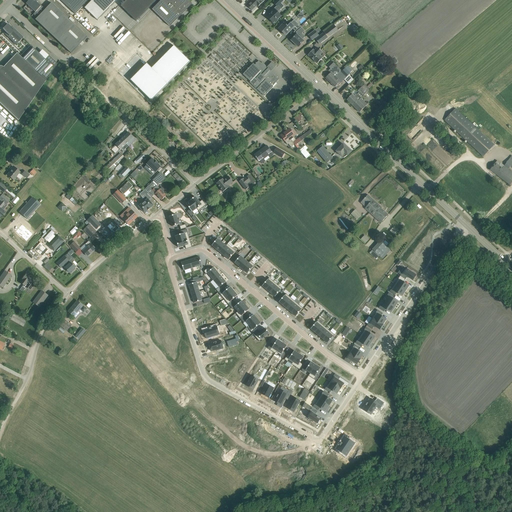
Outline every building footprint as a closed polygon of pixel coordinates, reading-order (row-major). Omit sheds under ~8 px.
[(37,17),(38,18),(46,9),(42,6),(41,6),(37,3),(38,1),(36,0),(35,1),(34,0),(29,0),(26,3),(29,6),(28,7),(31,9),(32,9),(36,12),(33,14),(36,17),(37,17)] [(88,1),(86,0),(60,0),(76,14),(88,1)] [(92,0),(85,8),(98,20),(117,0),(92,0)] [(126,0),(121,6),(136,21),(157,0),(126,0)] [(161,0),(152,9),(170,26),(182,14),(181,13),(190,4),(186,0),(161,0)] [(251,0),(252,1),(247,6),(252,10),(257,6),(258,7),(263,2),(260,0),(251,0)] [(38,18),(36,20),(71,54),(87,37),(52,3),(46,9),(38,18)] [(272,13),(267,17),(273,23),(275,22),(275,23),(278,20),(277,20),(281,16),(277,12),(284,6),(281,3),(277,7),(271,12),(272,13)] [(279,29),(284,34),(285,33),(286,35),(287,34),(293,28),(296,30),(294,32),(294,33),(301,26),(294,20),(288,26),(283,22),(281,25),(282,25),(279,29)] [(10,34),(19,42),(23,37),(14,28),(13,29),(7,24),(2,29),(9,36),(10,34)] [(119,25),(110,34),(117,41),(123,35),(125,36),(128,34),(119,25)] [(332,25),(324,33),(329,38),(337,30),(332,25)] [(315,30),(308,35),(312,41),(319,35),(315,30)] [(291,40),(298,47),(304,41),(302,40),(305,37),(300,31),(297,34),(291,40)] [(328,37),(324,33),(315,39),(319,44),(328,37)] [(238,69),(252,54),(232,35),(226,41),(232,46),(229,49),(234,54),(231,57),(234,60),(231,62),(238,69)] [(174,46),(152,68),(168,84),(190,62),(174,46)] [(314,50),(313,49),(308,55),(317,64),(323,58),(320,55),(322,52),(317,47),(314,50)] [(45,59),(33,48),(22,59),(46,81),(57,64),(48,56),(45,59)] [(22,59),(17,53),(3,67),(1,66),(0,66),(0,103),(18,121),(46,81),(22,59)] [(117,72),(127,62),(125,60),(115,69),(117,72)] [(253,63),(250,67),(243,74),(250,81),(250,82),(257,89),(265,96),(273,87),(273,86),(279,80),(277,78),(278,77),(262,62),(261,63),(259,61),(255,65),(253,63)] [(330,82),(342,71),(332,61),(328,66),(330,69),(329,70),(331,73),(326,78),(330,82)] [(147,64),(130,80),(152,101),(168,84),(152,68),(147,64)] [(341,83),(350,73),(352,70),(350,68),(350,67),(348,65),(330,82),(335,87),(340,82),(341,83)] [(112,88),(132,107),(138,101),(129,93),(133,88),(119,75),(115,79),(118,82),(112,88)] [(347,100),(353,106),(359,101),(358,101),(360,99),(364,95),(375,85),(372,82),(367,87),(364,84),(358,90),(360,92),(355,97),(352,94),(347,100)] [(359,101),(353,106),(360,112),(365,107),(367,104),(361,98),(364,95),(360,99),(358,101),(359,101)] [(384,96),(380,100),(385,105),(389,101),(384,96)] [(478,130),(455,109),(444,120),(467,142),(483,157),(494,145),(478,130)] [(299,114),(294,117),(298,122),(303,119),(299,114)] [(285,135),(282,137),(284,140),(286,138),(289,141),(290,141),(289,140),(288,139),(294,134),(290,129),(284,133),(285,135)] [(310,130),(296,141),(300,146),(314,136),(310,130)] [(129,133),(121,140),(126,145),(126,144),(129,147),(136,140),(133,137),(131,135),(129,133)] [(286,138),(284,140),(288,145),(289,144),(291,147),(295,144),(298,148),(300,146),(296,141),(294,142),(291,139),(289,140),(290,141),(289,141),(286,138)] [(116,145),(111,149),(115,154),(120,150),(122,148),(125,150),(128,147),(127,146),(126,145),(121,140),(116,145)] [(351,151),(343,144),(342,145),(341,145),(338,147),(340,149),(337,152),(342,156),(344,158),(347,156),(351,151)] [(265,161),(264,159),(268,156),(270,158),(273,155),(271,153),(272,152),(267,146),(263,149),(264,149),(258,153),(258,152),(255,155),(256,157),(255,157),(256,158),(257,158),(259,161),(260,161),(262,163),(265,161)] [(300,150),(307,158),(310,155),(306,150),(308,148),(305,146),(300,150)] [(323,146),(317,151),(322,158),(328,152),(323,146)] [(273,153),(282,158),(284,153),(276,148),(273,153)] [(121,153),(106,167),(109,172),(111,170),(112,171),(116,167),(115,167),(121,160),(124,157),(121,153)] [(143,154),(135,161),(137,163),(145,156),(143,154)] [(511,156),(504,166),(497,161),(495,163),(490,170),(499,176),(498,177),(510,185),(511,182),(511,171),(509,169),(510,167),(511,167),(511,156)] [(147,165),(144,168),(145,169),(147,170),(152,175),(155,172),(155,173),(161,167),(158,164),(155,160),(153,158),(147,164),(147,165)] [(13,166),(9,171),(10,172),(7,175),(13,180),(20,172),(13,166)] [(126,167),(121,173),(124,177),(130,171),(126,167)] [(160,173),(153,180),(154,181),(157,184),(158,185),(166,178),(160,173)] [(223,192),(229,187),(228,186),(233,182),(229,176),(224,180),(223,179),(217,183),(223,192)] [(247,184),(251,181),(247,177),(244,179),(243,178),(239,181),(246,190),(250,187),(247,184)] [(152,183),(149,187),(151,189),(156,194),(162,200),(166,196),(163,192),(164,191),(165,189),(163,188),(161,188),(160,189),(156,185),(157,184),(154,181),(152,183)] [(128,182),(120,190),(124,195),(133,186),(128,182)] [(145,201),(139,206),(144,213),(148,210),(150,208),(154,205),(149,200),(152,197),(145,190),(140,194),(145,201)] [(118,191),(114,195),(122,203),(126,199),(118,191)] [(0,196),(0,199),(1,201),(0,202),(0,217),(0,218),(5,212),(1,209),(5,204),(6,205),(9,201),(2,194),(0,196)] [(368,195),(364,199),(361,203),(366,207),(365,208),(375,217),(375,216),(382,222),(388,215),(381,209),(382,208),(368,195)] [(20,199),(16,196),(11,201),(14,204),(18,200),(18,201),(20,199)] [(195,197),(191,200),(197,208),(199,211),(199,210),(206,205),(202,200),(200,202),(195,197)] [(29,200),(19,211),(23,215),(27,211),(30,214),(36,207),(29,200)] [(191,201),(186,204),(190,209),(190,210),(187,211),(191,216),(194,214),(192,212),(197,208),(191,200),(190,200),(191,201)] [(62,203),(58,207),(62,211),(66,207),(62,203)] [(138,217),(129,208),(125,211),(128,214),(123,219),(129,225),(138,217)] [(357,220),(361,215),(355,210),(351,214),(357,220)] [(176,215),(169,217),(172,227),(179,225),(176,215)] [(94,217),(90,221),(96,228),(97,228),(101,224),(94,217),(94,216),(94,217)] [(112,221),(105,227),(106,227),(110,232),(111,231),(114,235),(113,236),(112,236),(113,236),(120,230),(120,229),(112,221)] [(22,223),(15,231),(26,240),(33,233),(22,223)] [(91,238),(97,232),(90,224),(84,230),(91,238)] [(51,229),(43,237),(46,239),(53,231),(51,229)] [(182,234),(175,236),(177,242),(189,238),(189,237),(188,233),(187,229),(181,231),(182,234)] [(75,240),(81,234),(79,232),(72,238),(75,240)] [(57,235),(47,245),(53,250),(62,240),(57,235)] [(364,235),(360,239),(365,244),(369,239),(364,235)] [(189,238),(177,242),(179,248),(185,246),(186,249),(192,247),(189,238)] [(218,239),(212,246),(216,249),(222,242),(218,239)] [(39,241),(33,248),(41,256),(48,249),(39,241)] [(92,244),(89,241),(85,244),(88,247),(83,251),(88,256),(91,253),(90,253),(95,248),(91,244),(92,244)] [(389,248),(381,241),(373,250),(381,257),(389,248)] [(70,246),(76,252),(80,248),(74,242),(70,246)] [(222,242),(216,249),(220,253),(226,246),(222,242)] [(226,246),(220,253),(224,256),(232,247),(228,244),(227,244),(226,246)] [(232,247),(224,256),(229,260),(236,251),(232,247)] [(72,251),(58,263),(62,267),(63,266),(70,273),(71,273),(73,271),(73,270),(76,267),(71,263),(69,261),(72,258),(71,256),(74,253),(72,251)] [(240,256),(235,263),(239,267),(245,260),(240,256)] [(199,257),(190,260),(193,268),(202,265),(199,257)] [(190,260),(181,262),(184,271),(193,268),(190,260)] [(245,260),(239,267),(243,270),(249,263),(245,260)] [(249,263),(243,270),(247,274),(255,265),(250,261),(249,263)] [(204,271),(204,272),(206,274),(207,273),(213,280),(220,275),(214,267),(211,270),(208,267),(204,271)] [(405,268),(400,276),(405,280),(407,277),(412,280),(416,275),(415,275),(416,274),(413,272),(412,273),(405,268)] [(5,271),(0,277),(0,285),(0,286),(3,288),(11,275),(5,271)] [(24,285),(20,290),(23,292),(27,287),(26,286),(32,277),(27,273),(23,279),(23,280),(21,283),(24,285)] [(220,275),(213,280),(219,287),(216,290),(218,292),(223,288),(221,286),(226,282),(220,275)] [(400,276),(395,284),(405,291),(409,286),(403,282),(405,280),(400,276)] [(32,277),(26,286),(27,287),(31,290),(37,281),(32,277)] [(269,278),(262,286),(267,290),(274,281),(269,278)] [(274,281),(267,290),(271,293),(278,285),(274,281)] [(197,282),(189,285),(191,294),(199,291),(197,282)] [(395,284),(389,292),(395,295),(396,294),(397,292),(402,296),(405,291),(395,284)] [(278,285),(271,293),(275,297),(282,289),(278,285)] [(223,288),(218,292),(224,299),(234,291),(230,287),(225,291),(223,288)] [(39,307),(48,295),(42,290),(33,302),(39,307)] [(199,291),(191,294),(194,303),(202,300),(199,291)] [(234,291),(224,299),(230,306),(232,305),(235,302),(233,300),(238,295),(234,291)] [(389,297),(386,302),(394,307),(398,302),(392,299),(394,296),(389,292),(387,295),(389,297)] [(286,294),(279,302),(283,306),(290,297),(286,294)] [(290,297),(283,306),(287,309),(294,301),(290,297)] [(84,313),(87,309),(77,301),(68,312),(76,318),(81,313),(78,311),(80,309),(84,313)] [(232,305),(230,306),(232,309),(234,307),(238,311),(238,312),(246,305),(242,301),(237,305),(235,302),(232,305)] [(294,301),(287,309),(291,313),(299,304),(294,301)] [(380,305),(379,308),(384,312),(385,310),(386,309),(391,312),(394,307),(386,302),(383,307),(380,305)] [(299,304),(291,313),(296,317),(303,308),(299,304)] [(238,312),(236,313),(242,320),(244,319),(244,318),(246,316),(244,314),(249,309),(246,305),(238,312)] [(209,312),(208,307),(201,309),(202,312),(203,312),(203,314),(199,315),(202,323),(213,320),(211,312),(209,312)] [(377,310),(372,318),(383,325),(383,324),(386,320),(381,316),(382,315),(383,313),(377,310)] [(25,321),(21,319),(13,314),(10,319),(19,324),(23,327),(25,323),(25,321)] [(72,325),(63,318),(59,315),(54,320),(67,331),(72,325)] [(244,319),(242,320),(244,323),(246,321),(250,325),(257,319),(254,315),(253,315),(249,319),(246,316),(244,318),(244,319)] [(368,324),(367,325),(367,326),(372,329),(373,327),(374,326),(380,330),(383,325),(372,318),(368,324)] [(250,325),(247,327),(253,334),(255,332),(258,330),(256,328),(261,323),(257,319),(250,325)] [(318,321),(311,329),(315,333),(322,324),(318,321)] [(322,324),(315,333),(319,336),(326,328),(322,324)] [(209,329),(204,331),(205,334),(207,339),(219,335),(218,332),(222,331),(220,325),(215,327),(209,328),(209,329)] [(366,327),(361,335),(371,342),(375,337),(369,333),(370,332),(371,331),(371,330),(366,327)] [(82,328),(75,336),(79,339),(85,331),(82,328)] [(255,332),(253,334),(254,335),(259,341),(262,340),(269,333),(265,328),(260,333),(258,330),(255,332)] [(326,328),(319,336),(323,340),(330,331),(326,328)] [(330,331),(323,340),(328,343),(335,335),(334,334),(330,331)] [(361,335),(355,343),(356,343),(361,346),(362,345),(363,344),(368,347),(371,342),(361,335)] [(236,338),(227,341),(229,347),(238,344),(236,338)] [(221,340),(209,344),(212,351),(216,350),(216,351),(223,349),(221,340)] [(271,343),(267,348),(275,353),(282,343),(277,340),(274,345),(271,343)] [(282,343),(275,353),(275,354),(276,352),(281,355),(280,356),(283,358),(286,353),(283,351),(287,346),(282,343)] [(354,345),(349,352),(360,359),(363,354),(358,351),(360,348),(354,344),(354,345)] [(288,354),(284,360),(287,362),(292,365),(299,354),(294,351),(291,356),(288,354)] [(220,359),(213,361),(216,368),(227,365),(227,364),(225,357),(228,356),(227,352),(219,355),(220,359)] [(349,352),(344,360),(349,364),(351,361),(357,364),(360,359),(349,352)] [(299,354),(292,365),(299,370),(303,364),(300,362),(304,357),(299,354)] [(305,365),(301,371),(304,373),(306,370),(310,373),(308,376),(309,376),(316,365),(311,362),(307,367),(305,365)] [(316,365),(309,376),(316,381),(320,376),(317,374),(321,368),(316,365)] [(261,376),(259,379),(263,381),(269,371),(265,369),(261,376)] [(335,374),(330,381),(340,388),(340,389),(344,384),(338,380),(340,377),(335,374)] [(251,376),(246,386),(253,390),(259,380),(251,376)] [(386,387),(389,381),(382,377),(374,389),(381,394),(380,394),(384,397),(389,389),(386,387)] [(264,388),(261,394),(268,398),(274,388),(267,385),(268,383),(265,381),(262,387),(263,388),(264,388)] [(330,381),(325,389),(330,393),(332,390),(337,393),(340,388),(330,381)] [(280,390),(274,401),(281,405),(285,398),(288,400),(293,391),(289,389),(287,393),(280,390)] [(305,389),(300,397),(305,400),(309,392),(305,389)] [(323,391),(318,399),(329,406),(332,401),(327,397),(329,394),(323,391)] [(293,397),(287,408),(288,409),(293,411),(294,412),(300,401),(293,397)] [(366,405),(363,410),(371,415),(376,407),(378,404),(382,407),(384,403),(377,398),(375,401),(371,399),(368,403),(367,403),(366,405)] [(318,399),(313,407),(318,410),(320,407),(325,411),(329,406),(318,399)] [(311,407),(305,403),(303,406),(309,411),(311,407)] [(312,408),(307,416),(309,418),(309,419),(312,421),(312,420),(317,423),(321,418),(315,415),(317,412),(312,408)] [(365,422),(358,417),(350,429),(358,434),(359,434),(361,435),(367,426),(366,425),(368,423),(365,422)] [(339,445),(337,449),(346,456),(354,443),(345,437),(341,442),(341,443),(340,445),(339,445)]
